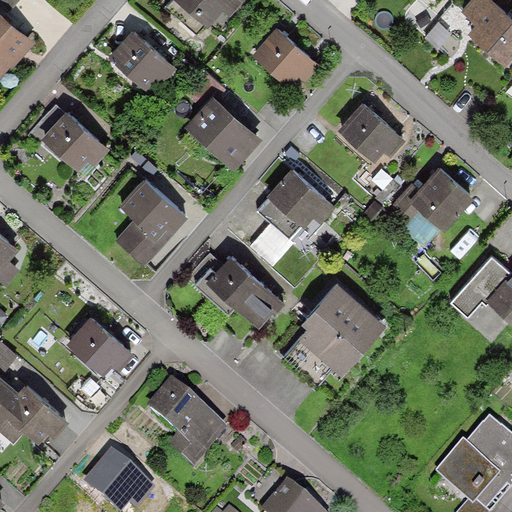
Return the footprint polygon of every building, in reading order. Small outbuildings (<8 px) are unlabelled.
[(0,0),(0,81),(36,43),(5,15),(19,0),(0,0)] [(240,0),(164,0),(199,30),(222,3),(231,11),(240,0)] [(471,0),(459,15),(472,25),(463,36),(505,70),(511,61),(511,14),(497,2),(498,0),(471,0)] [(180,65),(136,25),(109,55),(146,88),(159,74),(166,80),(180,65)] [(319,66),(272,28),(247,59),(285,90),(295,78),(304,84),(319,66)] [(229,170),(257,137),(210,96),(181,128),(229,170)] [(407,142),(358,101),(331,132),(380,174),(407,142)] [(109,145),(66,107),(40,136),(76,169),(88,156),(95,161),(109,145)] [(444,226),(473,194),(440,165),(411,197),(444,226)] [(336,209),(291,168),(252,211),(266,224),(248,244),(268,263),(289,240),(299,249),(336,209)] [(185,217),(141,179),(113,211),(129,225),(114,242),(142,266),(185,217)] [(14,252),(0,239),(0,286),(2,288),(20,269),(8,258),(14,252)] [(282,300),(227,253),(219,262),(207,252),(184,279),(224,313),(229,307),(256,330),(282,300)] [(511,330),(511,265),(505,274),(486,258),(446,303),(465,319),(479,302),(511,330)] [(383,323),(335,281),(301,320),(305,324),(276,357),(312,388),(329,368),(337,375),(383,323)] [(94,307),(67,337),(104,370),(114,358),(121,364),(138,346),(94,307)] [(19,352),(0,336),(0,430),(13,441),(25,427),(38,438),(48,427),(56,435),(72,416),(26,376),(20,384),(4,370),(19,352)] [(230,425),(174,379),(149,408),(178,432),(170,442),(197,465),(230,425)] [(511,475),(511,439),(485,418),(434,479),(464,504),(457,511),(496,511),(511,493),(511,477),(511,475)] [(137,454),(126,466),(112,453),(89,478),(126,511),(135,502),(139,506),(156,488),(154,486),(162,477),(137,454)] [(332,511),(293,478),(265,510),(267,511),(332,511)] [(0,508),(9,498),(0,489),(0,508)] [(237,511),(230,503),(219,511),(237,511)]
